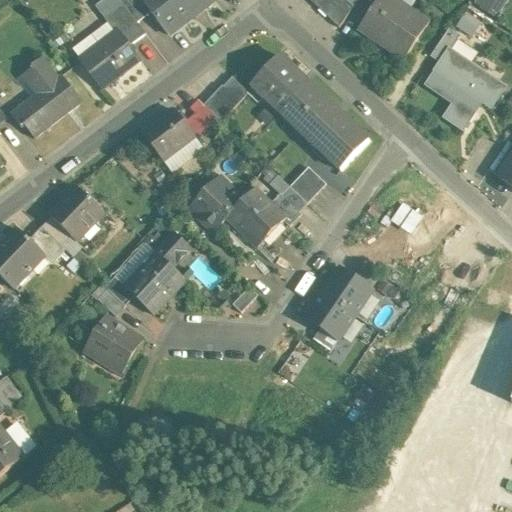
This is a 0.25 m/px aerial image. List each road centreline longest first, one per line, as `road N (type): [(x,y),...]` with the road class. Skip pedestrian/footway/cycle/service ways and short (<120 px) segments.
road 1 (residential): [(407,141),(293,35),(246,22),(0,211)]
road 2 (residential): [(407,141),(271,335),(248,344),(160,338)]
road 3 (residential): [(511,236),(407,141)]
